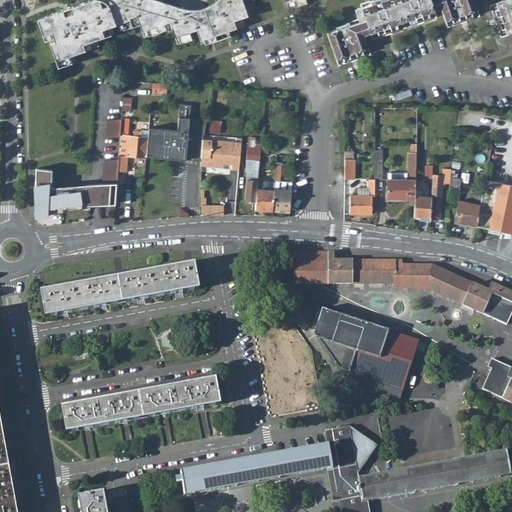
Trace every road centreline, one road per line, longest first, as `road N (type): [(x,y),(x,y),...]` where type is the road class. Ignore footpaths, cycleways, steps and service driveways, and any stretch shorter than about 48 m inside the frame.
road 1 (residential): [(314,232),(324,108),(335,96),(406,72),(511,90)]
road 2 (residential): [(9,228),(4,0)]
road 3 (residential): [(21,333),(224,300)]
road 4 (residential): [(235,362),(33,400)]
road 5 (residential): [(314,232),(459,250),(511,270)]
road 6 (residential): [(247,438),(112,467)]
road 7 (residential): [(370,417),(247,438)]
